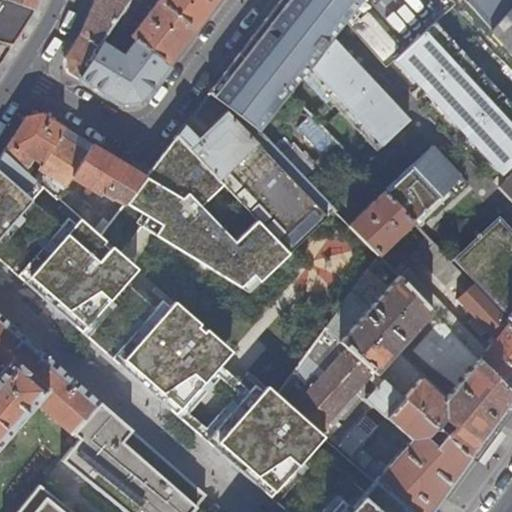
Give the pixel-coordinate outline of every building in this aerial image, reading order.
[(0,0),(0,41),(14,45),(36,12),(7,0),(6,0),(0,0)] [(6,0),(7,0),(36,12),(41,0),(6,0)] [(96,0),(82,34),(68,54),(70,72),(80,77),(103,42),(115,24),(131,0),(96,0)] [(131,0),(115,24),(125,31),(148,0),(131,0)] [(136,40),(170,65),(182,50),(197,29),(160,0),(132,36),(136,40)] [(159,0),(160,0),(197,29),(218,3),(219,0),(159,0)] [(332,39),(346,22),(348,18),(362,0),(282,0),(237,60),(211,93),(239,113),(254,124),(259,130),(308,69),(332,39)] [(492,32),(511,9),(511,0),(469,0),(466,3),(492,32)] [(511,9),(492,32),(511,54),(511,9)] [(511,167),(511,104),(436,23),(396,60),(503,176),(511,167)] [(409,119),(332,39),(308,69),(381,145),(409,119)] [(103,42),(80,77),(123,104),(142,101),(156,83),(170,65),(136,40),(125,55),(103,42)] [(335,211),(259,130),(254,124),(239,113),(234,119),(232,117),(233,116),(228,112),(199,139),(187,125),(178,136),(290,253),(335,211)] [(62,131),(65,127),(42,113),(29,116),(5,152),(27,171),(32,166),(32,162),(41,168),(62,131)] [(68,187),(74,178),(88,153),(65,139),(67,135),(62,131),(41,168),(40,170),(68,187)] [(154,235),(239,290),(252,278),(260,281),(290,253),(178,136),(166,152),(147,176),(126,203),(161,225),(154,235)] [(126,203),(147,176),(130,167),(93,144),(88,153),(74,178),(101,195),(103,191),(112,197),(115,196),(126,203)] [(413,221),(461,176),(433,146),(384,191),(413,221)] [(27,171),(5,152),(0,159),(0,259),(5,264),(38,293),(70,321),(99,346),(130,374),(149,391),(177,415),(218,451),(258,486),(287,511),(410,511),(377,482),(367,494),(318,450),(328,438),(278,393),(271,388),(261,400),(217,361),(227,349),(175,302),(164,315),(127,283),(138,270),(130,262),(101,236),(82,220),(70,232),(26,193),(38,180),(27,171)] [(418,227),(466,181),(461,176),(413,221),(418,227)] [(413,221),(384,191),(349,226),(379,254),(413,221)] [(511,230),(497,215),(450,261),(453,264),(463,274),(467,279),(484,295),(507,318),(511,323),(511,230)] [(463,274),(453,264),(450,261),(448,259),(435,244),(426,252),(425,261),(451,289),(458,281),(463,274)] [(400,276),(380,256),(327,327),(342,341),(400,276)] [(471,456),(511,399),(511,393),(479,359),(443,321),(415,353),(431,367),(457,386),(448,395),(400,351),(434,312),(400,276),(342,341),(471,456)] [(511,393),(511,323),(507,318),(484,295),(467,279),(462,283),(469,291),(459,300),(494,337),(490,342),(492,345),(479,359),(511,393)] [(66,445),(74,432),(99,402),(0,315),(0,372),(0,450),(31,415),(66,445)] [(327,327),(278,393),(328,438),(377,482),(410,511),(430,511),(471,456),(342,341),(327,327)] [(169,511),(193,485),(99,402),(74,432),(166,511),(169,511)] [(166,511),(74,432),(66,445),(31,415),(0,450),(0,511),(166,511)]
